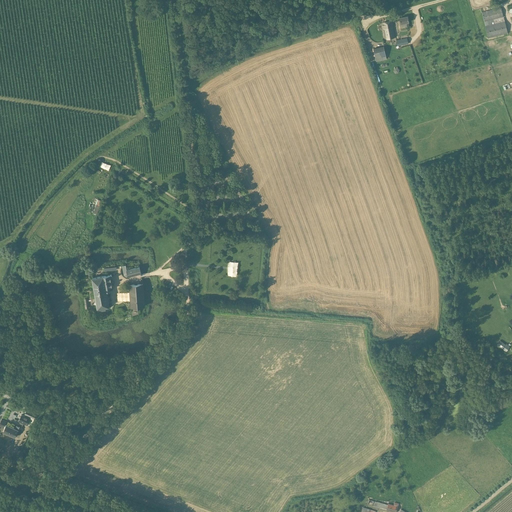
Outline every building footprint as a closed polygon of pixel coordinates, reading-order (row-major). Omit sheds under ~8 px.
[(501,7),(482,12),(485,26),(488,38),(508,33),(501,7)] [(439,16),(438,10),(426,13),(428,19),(439,16)] [(399,18),(400,24),(405,23),(405,27),(409,26),(408,22),(409,22),(408,16),(399,18)] [(393,20),(382,22),(384,39),(396,37),(394,27),(394,26),(393,20)] [(407,38),(399,40),(396,41),(398,46),(409,44),(407,38)] [(383,46),(373,49),(375,61),(386,59),(383,46)] [(238,277),(240,263),(231,261),(229,275),(238,277)] [(139,267),(126,270),(128,277),(141,274),(139,267)] [(103,276),(92,278),(98,310),(106,309),(105,307),(109,306),(106,291),(109,291),(109,288),(112,287),(110,277),(112,277),(112,275),(103,276)] [(143,283),(129,284),(130,307),(145,306),(143,283)] [(34,419),(36,415),(26,410),(24,414),(34,419)] [(30,419),(21,415),(18,421),(28,425),(30,419)] [(15,429),(5,424),(7,422),(1,419),(0,422),(0,425),(5,428),(3,432),(4,432),(9,434),(9,435),(13,437),(13,436),(15,437),(17,433),(20,434),(22,429),(17,426),(15,429)] [(385,509),(387,504),(375,501),(374,506),(385,509)]
